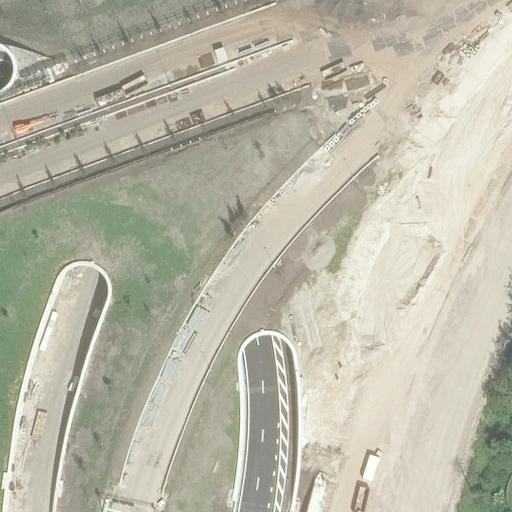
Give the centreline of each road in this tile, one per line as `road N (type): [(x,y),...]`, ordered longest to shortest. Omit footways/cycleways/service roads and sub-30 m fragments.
road 1 (trunk): [(131,511),(191,346),(270,229),(367,131),(511,43)]
road 2 (trunk): [(294,0),(160,137),(127,195),(67,337),(30,511)]
road 3 (trunk): [(250,511),(259,388),(220,248),(180,186),(109,119),(0,82)]
road 4 (trunk): [(0,168),(474,0)]
road 5 (trunk): [(322,511),(400,239),(429,180),(511,88)]
road 6 (trunk): [(355,0),(0,126)]
